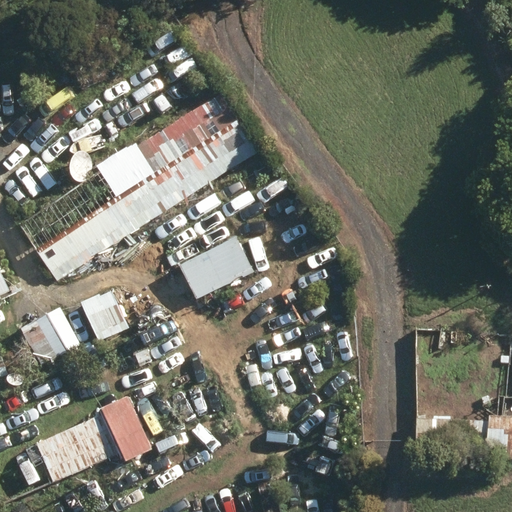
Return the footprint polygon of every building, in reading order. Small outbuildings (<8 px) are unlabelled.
[(22,225),(58,282),(261,152),(224,95),(22,225)] [(25,126),(33,138),(61,119),(53,107),(25,126)] [(180,266),(196,301),(254,275),(237,239),(180,266)] [(0,297),(9,293),(0,275),(0,297)] [(237,305),(248,298),(242,289),(231,296),(237,305)] [(82,305),(99,341),(129,328),(113,293),(98,299),(97,298),(82,305)] [(22,331),(42,368),(79,347),(58,310),(22,331)] [(143,346),(150,361),(175,350),(168,335),(143,346)] [(0,359),(0,379),(10,376),(4,358),(0,359)] [(104,416),(38,445),(54,483),(149,443),(131,398),(102,411),(104,416)] [(487,461),(511,461),(511,418),(489,418),(489,423),(450,421),(450,418),(433,418),(433,421),(401,420),(400,446),(488,449),(487,461)]
